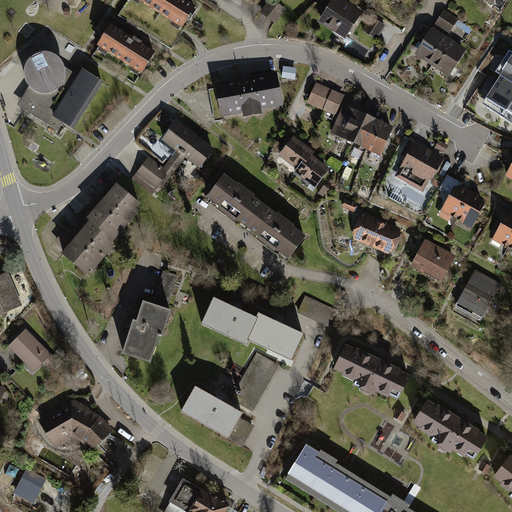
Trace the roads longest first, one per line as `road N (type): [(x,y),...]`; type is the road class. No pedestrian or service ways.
road 1 (residential): [(16,211),(74,186),(174,85),(240,54),(285,51),(322,60),(471,141)]
road 2 (tertiary): [(16,211),(49,301),(98,375),(164,442),(272,511)]
road 3 (residential): [(511,403),(364,289)]
